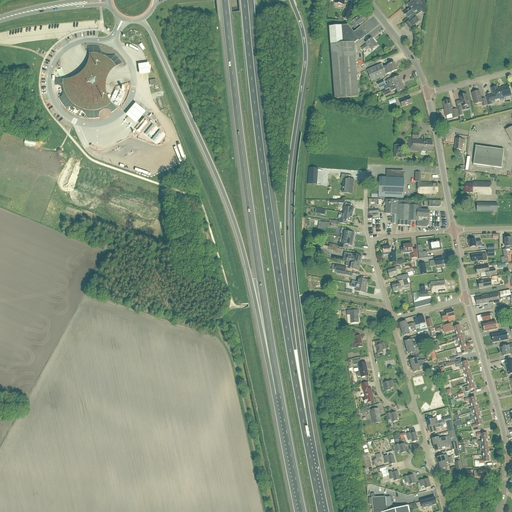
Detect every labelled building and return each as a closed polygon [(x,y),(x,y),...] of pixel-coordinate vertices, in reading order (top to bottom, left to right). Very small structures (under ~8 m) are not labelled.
[(408,18),(410,21),(408,23),(413,29),(421,22),(417,16),(422,12),(423,13),(426,13),(426,3),(424,0),(409,0),(411,2),(407,5),(410,8),(404,13),(408,19),(408,18)] [(349,20),(355,7),(349,4),(342,17),(349,20)] [(359,16),(351,23),(353,26),(352,26),(355,29),(364,22),(359,16)] [(363,38),(367,35),(361,28),(355,33),(349,25),(330,27),(331,45),(336,98),(359,96),(355,46),(355,44),(363,38)] [(372,51),(378,46),(375,43),(376,42),(373,38),(372,39),(366,43),(367,44),(361,49),(364,52),(370,48),(372,51)] [(60,97),(59,98),(61,103),(65,108),(68,107),(72,107),(75,108),(78,109),(80,110),(81,111),(83,113),(85,116),(87,118),(93,119),(99,118),(98,117),(98,116),(99,114),(99,113),(100,112),(101,111),(102,110),(103,110),(104,110),(106,109),(107,110),(108,110),(109,110),(110,111),(111,112),(111,113),(117,108),(114,106),(111,103),(108,100),(106,96),(105,92),(105,88),(105,84),(106,80),(107,76),(109,73),(112,69),(115,67),(119,65),(123,64),(119,58),(115,54),(113,55),(112,56),(110,56),(109,56),(107,56),(105,56),(104,55),(102,54),(101,53),(100,51),(100,50),(99,48),(99,47),(93,46),(87,46),(88,50),(89,54),(88,58),(88,62),(86,66),(84,69),(81,72),(78,75),(74,77),(71,79),(67,79),(62,79),(58,79),(55,78),(55,85),(56,85),(57,85),(58,86),(59,86),(60,87),(61,88),(62,89),(62,90),(62,92),(62,93),(62,94),(62,95),(61,96),(60,97)] [(149,69),(148,65),(148,62),(146,62),(141,63),(137,64),(139,74),(142,74),(148,73),(149,73),(149,72),(149,69)] [(372,82),(398,70),(394,63),(383,68),(382,64),(367,71),(372,82)] [(395,86),(403,83),(400,76),(399,77),(393,79),(392,78),(387,80),(389,84),(388,84),(390,88),(395,86)] [(386,85),(383,80),(377,84),(379,88),(386,85)] [(406,89),(403,83),(395,86),(390,88),(391,92),(396,89),(398,93),(405,90),(404,90),(406,89)] [(511,96),(509,86),(497,89),(497,87),(491,89),(493,96),(486,97),(488,105),(492,104),(491,103),(495,102),(495,101),(500,99),(501,100),(504,99),(504,98),(511,96)] [(487,106),(485,99),(482,100),(480,91),(472,93),(475,105),(482,103),(483,107),(487,106)] [(465,107),(469,105),(467,95),(460,97),(462,107),(458,108),(460,116),(463,115),(462,112),(466,110),(465,107)] [(402,107),(413,103),(411,97),(400,101),(402,107)] [(458,118),(456,110),(453,111),(451,101),(443,103),(445,109),(444,110),(446,117),(452,115),(453,119),(458,118)] [(134,103),(125,114),(129,118),(135,123),(145,111),(139,106),(134,103)] [(409,139),(408,151),(421,152),(421,150),(431,151),(432,148),(432,145),(432,143),(422,142),(421,142),(418,142),(419,135),(413,134),(412,139),(409,139)] [(465,144),(465,140),(456,139),(455,149),(462,150),(463,144),(465,144)] [(394,146),(394,158),(402,158),(403,146),(394,146)] [(502,169),(504,150),(476,146),(474,165),(502,169)] [(379,178),(379,198),(404,199),(404,178),(403,178),(404,171),(387,170),(386,178),(379,178)] [(317,185),(318,173),(309,172),(308,184),(317,185)] [(352,194),(354,180),(348,179),(349,175),(342,175),(341,178),(344,179),(343,185),(344,185),(343,193),(352,194)] [(464,192),(465,192),(465,193),(477,193),(477,194),(491,195),(491,183),(473,182),(473,184),(465,184),(465,190),(464,190),(464,192)] [(429,183),(418,183),(418,194),(431,194),(432,194),(436,194),(436,192),(438,192),(438,184),(429,184),(429,183)] [(429,225),(430,211),(422,211),(423,203),(398,201),(386,200),(385,214),(398,215),(397,220),(398,220),(397,225),(410,226),(411,221),(417,221),(417,227),(427,227),(427,228),(427,227),(428,226),(429,226),(429,225)] [(343,214),(353,215),(354,209),(351,208),(352,205),(351,205),(352,204),(347,203),(347,205),(345,204),(345,207),(344,207),(343,213),(343,214)] [(347,225),(348,221),(352,222),(353,215),(343,214),(343,213),(340,213),(339,215),(343,216),(342,220),(340,219),(339,224),(347,225)] [(345,232),(344,236),(341,235),(341,237),(353,240),(354,234),(345,232)] [(353,240),(341,237),(340,240),(343,240),(342,245),(352,246),(353,240)] [(504,257),(505,262),(505,264),(509,263),(506,250),(511,250),(511,247),(511,246),(511,241),(511,238),(505,239),(505,247),(506,247),(506,249),(503,250),(504,257)] [(468,240),(470,248),(476,247),(476,248),(482,247),(482,243),(481,243),(480,240),(475,240),(475,239),(468,240)] [(440,244),(440,241),(429,243),(430,252),(441,250),(441,246),(442,246),(441,244),(440,244)] [(411,258),(412,261),(417,259),(417,258),(417,257),(416,250),(413,250),(412,244),(403,245),(404,248),(401,249),(401,254),(410,253),(411,258)] [(397,262),(396,252),(391,252),(391,247),(383,248),(384,255),(389,255),(390,262),(397,262)] [(346,262),(352,263),(361,265),(362,256),(353,254),(348,253),(348,255),(346,262)] [(487,261),(487,257),(486,254),(482,254),(471,256),(472,262),(483,261),(483,262),(487,261)] [(430,266),(432,265),(436,264),(436,266),(437,266),(437,269),(444,268),(444,265),(443,259),(435,260),(435,261),(431,262),(430,262),(430,266)] [(359,271),(361,265),(352,263),(346,262),(346,266),(349,267),(349,269),(350,269),(359,271)] [(486,273),(486,277),(496,275),(495,269),(489,270),(488,266),(476,268),(477,274),(486,273)] [(388,271),(390,278),(398,275),(396,271),(400,270),(399,267),(392,269),(392,270),(391,270),(391,268),(388,269),(389,271),(388,271)] [(357,285),(366,287),(368,280),(358,278),(357,282),(352,281),(351,284),(357,285)] [(402,291),(402,290),(410,288),(407,279),(398,282),(399,285),(392,286),(394,293),(402,291)] [(483,282),(478,282),(479,289),(488,288),(488,287),(492,286),(491,280),(482,281),(483,282)] [(445,281),(431,283),(432,293),(446,291),(445,281)] [(365,293),(366,287),(357,285),(355,291),(365,293)] [(510,290),(500,292),(501,297),(510,296),(511,304),(511,293),(511,294),(510,290)] [(482,296),(482,297),(476,299),(477,306),(493,303),(493,304),(501,302),(499,293),(482,296)] [(359,315),(359,310),(349,311),(349,316),(350,316),(351,324),(359,323),(358,315),(359,315)] [(446,312),(446,313),(441,314),(443,321),(448,320),(447,318),(454,316),(453,310),(446,312)] [(494,318),(493,313),(481,316),(482,321),(491,319),(491,318),(494,318)] [(424,316),(417,318),(419,325),(425,323),(424,316)] [(482,324),(484,332),(497,329),(495,321),(482,324)] [(401,330),(415,326),(415,323),(407,325),(406,322),(400,324),(401,330)] [(419,325),(420,330),(418,330),(419,335),(422,334),(428,332),(426,323),(419,325)] [(456,334),(462,332),(460,325),(454,327),(454,326),(453,326),(452,323),(443,326),(445,334),(455,331),(456,334)] [(416,329),(415,326),(401,330),(403,336),(410,334),(409,331),(416,329)] [(346,338),(356,336),(355,328),(345,330),(346,338)] [(431,341),(428,332),(422,334),(424,340),(412,343),(411,340),(405,342),(407,348),(422,344),(428,342),(431,341)] [(464,339),(462,332),(456,334),(457,337),(453,338),(454,342),(456,341),(458,341),(464,339)] [(507,333),(492,335),(493,343),(508,340),(507,333)] [(362,347),(360,336),(354,337),(354,340),(352,341),(352,342),(351,343),(352,349),(362,347)] [(458,341),(456,341),(457,344),(459,344),(460,348),(466,346),(464,339),(458,341)] [(382,344),(376,345),(378,354),(384,353),(383,350),(386,350),(385,342),(381,343),(382,344)] [(422,346),(422,344),(407,348),(408,355),(414,353),(415,355),(418,354),(417,348),(421,347),(422,346)] [(501,348),(502,352),(511,349),(511,344),(509,345),(509,346),(501,348)] [(467,353),(466,346),(460,348),(461,352),(457,353),(458,357),(462,355),(462,354),(467,353)] [(412,367),(426,363),(425,360),(417,362),(416,359),(419,358),(418,355),(415,355),(416,359),(410,360),(412,367)] [(358,364),(360,373),(358,373),(358,374),(358,376),(359,377),(361,376),(361,378),(368,376),(365,363),(362,363),(361,360),(353,362),(354,365),(358,364)] [(463,370),(469,368),(467,361),(462,363),(461,362),(455,364),(456,367),(462,365),(463,370)] [(426,363),(412,367),(414,373),(420,371),(419,368),(426,365),(426,363)] [(386,391),(391,390),(391,388),(394,388),(393,380),(389,381),(384,383),(386,391)] [(475,389),(473,382),(467,383),(469,388),(464,389),(465,393),(470,391),(469,390),(475,389)] [(365,404),(374,402),(371,389),(369,389),(368,383),(362,384),(363,391),(364,391),(365,397),(364,397),(365,404)] [(470,401),(471,406),(477,404),(475,397),(469,399),(469,398),(464,399),(465,402),(470,401)] [(471,406),(472,409),(470,409),(471,413),(479,411),(477,404),(471,406)] [(381,422),(378,409),(370,410),(373,424),(381,422)] [(474,416),(475,419),(480,418),(479,411),(471,413),(472,416),(474,416)] [(387,414),(389,421),(392,420),(393,422),(398,421),(396,412),(390,414),(390,413),(387,414)] [(482,425),(480,418),(475,419),(476,424),(472,426),(473,428),(477,427),(477,426),(482,425)] [(445,423),(442,424),(443,427),(447,427),(448,431),(454,430),(452,421),(445,423)] [(430,434),(437,432),(436,428),(443,426),(442,424),(429,427),(430,434)] [(412,440),(413,442),(418,441),(416,432),(410,434),(410,433),(407,434),(409,441),(412,440)] [(448,442),(447,438),(439,440),(439,438),(432,439),(434,446),(448,442)] [(448,442),(434,446),(436,452),(442,450),(442,448),(449,446),(451,445),(452,451),(457,449),(455,440),(448,442)] [(395,445),(397,452),(401,451),(401,454),(407,452),(405,444),(399,445),(399,444),(395,445)] [(387,453),(387,455),(384,456),(386,463),(389,462),(390,465),(396,463),(393,455),(392,452),(387,453)] [(475,467),(478,466),(485,466),(484,462),(490,462),(489,455),(483,455),(484,460),(475,461),(475,467)] [(447,469),(446,465),(453,463),(452,460),(439,464),(441,470),(447,469)] [(392,471),(389,472),(389,475),(391,479),(394,479),(395,481),(400,480),(398,471),(392,473),(392,471)] [(409,482),(410,485),(416,483),(413,475),(408,476),(404,477),(405,483),(409,482)] [(423,480),(419,481),(421,487),(425,486),(426,488),(431,487),(429,479),(423,480)] [(410,511),(418,509),(416,503),(394,509),(393,506),(388,507),(386,506),(386,497),(375,497),(372,498),(373,502),(373,511),(410,511)] [(435,498),(426,500),(421,502),(423,509),(437,505),(435,498)]
